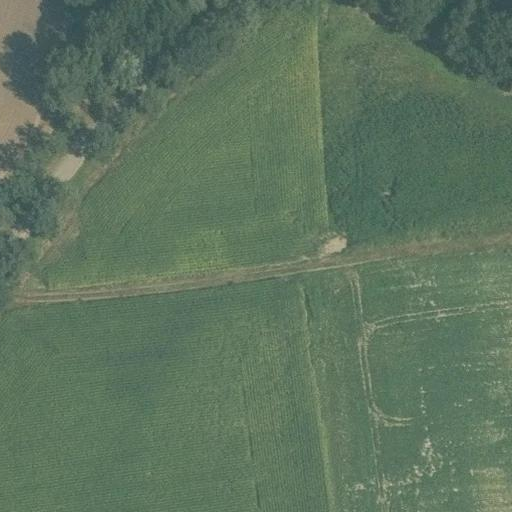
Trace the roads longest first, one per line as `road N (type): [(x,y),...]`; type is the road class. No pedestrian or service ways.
road 1 (track): [(0,294),(15,301),(201,285),(511,239)]
road 2 (unclassified): [(0,263),(75,157),(200,27),(247,0)]
